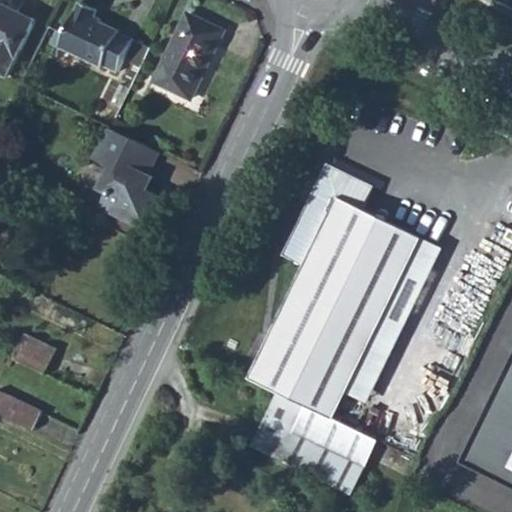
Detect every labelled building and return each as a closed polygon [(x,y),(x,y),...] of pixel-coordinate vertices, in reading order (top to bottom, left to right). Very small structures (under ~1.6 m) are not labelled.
[(82,2),(61,46),(103,68),(105,65),(118,72),(134,40),(119,33),(120,31),(94,19),(98,10),(82,2)] [(0,3),(0,72),(8,76),(36,21),(0,3)] [(189,14),(155,81),(192,98),(224,31),(189,14)] [(139,38),(128,54),(140,62),(151,46),(139,38)] [(111,165),(104,179),(113,183),(109,192),(101,206),(145,229),(161,197),(147,190),(142,187),(148,174),(159,151),(109,127),(94,157),(111,165)] [(306,266),(252,379),(279,392),(307,406),(334,418),(358,369),(378,379),(387,359),(368,349),(398,287),(417,247),(422,237),(363,209),(372,187),(329,167),(286,255),(306,266)] [(148,174),(142,187),(147,190),(154,176),(148,174)] [(104,179),(99,188),(109,192),(113,183),(104,179)] [(417,247),(398,287),(410,293),(430,253),(417,247)] [(26,336),(14,360),(46,375),(57,351),(26,336)] [(511,366),(464,465),(511,488),(511,366)] [(0,392),(0,415),(33,431),(42,413),(0,392)] [(262,428),(253,446),(281,460),(294,433),(307,406),(279,392),(262,428)] [(307,406),(294,433),(366,468),(378,442),(334,418),(307,406)] [(294,433),(281,460),(353,495),(366,468),(294,433)]
